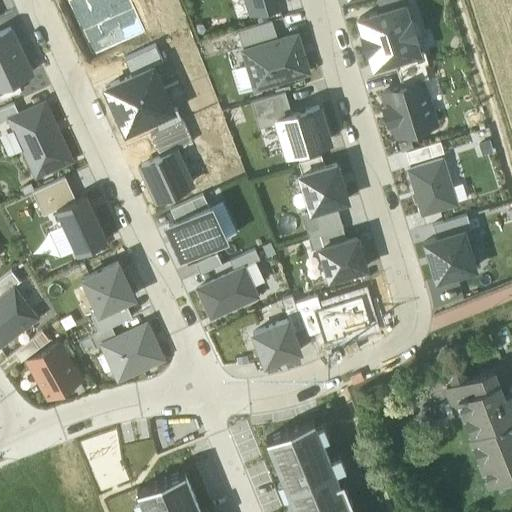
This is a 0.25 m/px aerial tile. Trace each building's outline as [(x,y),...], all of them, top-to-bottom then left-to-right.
[(79,0),(68,5),(82,35),(122,17),(114,0),(79,0)] [(230,0),(236,17),(252,12),(247,0),(230,0)] [(247,0),(252,12),(283,2),(281,0),(247,0)] [(377,0),(380,10),(403,3),(403,4),(407,3),(406,0),(377,0)] [(380,10),(359,16),(363,32),(361,33),(366,50),(369,49),(373,64),(393,58),(418,51),(417,50),(413,36),(416,35),(411,17),(408,18),(403,4),(403,3),(380,10)] [(133,40),(122,17),(82,35),(93,58),(122,45),(133,40)] [(238,30),(243,49),(277,39),(272,20),(238,30)] [(10,27),(0,31),(0,86),(16,79),(30,72),(10,27)] [(155,30),(133,40),(122,45),(128,56),(155,43),(160,41),(155,30)] [(296,33),(277,39),(243,49),(248,68),(254,88),(308,71),(296,33)] [(124,57),(131,74),(152,64),(162,60),(155,43),(128,56),(124,57)] [(393,58),(397,72),(424,64),(428,62),(423,48),(417,50),(418,51),(393,58)] [(131,74),(105,86),(125,131),(153,118),(173,109),(152,64),(131,74)] [(397,72),(401,85),(421,79),(428,77),(428,76),(424,64),(397,72)] [(254,88),(248,68),(232,73),(238,93),(254,88)] [(421,79),(427,98),(441,94),(435,73),(428,76),(428,77),(421,79)] [(16,79),(0,86),(0,99),(20,90),(16,79)] [(392,121),(396,135),(435,123),(427,98),(421,79),(401,85),(383,91),(387,105),(383,106),(388,122),(392,121)] [(284,91),(250,101),(258,128),(278,122),(276,118),(291,114),(284,91)] [(18,113),(9,118),(36,176),(70,160),(44,102),(18,113)] [(13,103),(0,108),(0,121),(9,118),(18,113),(13,103)] [(278,122),(287,153),(329,140),(318,106),(291,114),(276,118),(278,122)] [(153,118),(158,130),(181,119),(176,107),(173,109),(153,118)] [(158,130),(150,133),(160,155),(175,148),(192,140),(183,119),(181,119),(158,130)] [(440,141),(405,151),(409,163),(443,152),(440,141)] [(160,155),(141,164),(156,198),(191,183),(175,148),(160,155)] [(298,162),(301,174),(324,167),(321,155),(298,162)] [(442,159),(409,169),(422,213),(455,203),(455,201),(450,186),(442,159)] [(301,174),(299,174),(311,211),(335,203),(347,199),(336,163),(324,167),(301,174)] [(43,215),(56,209),(56,207),(75,199),(65,176),(32,191),(43,215)] [(450,186),(455,201),(466,197),(461,182),(450,186)] [(170,208),(175,221),(208,206),(202,193),(170,208)] [(86,194),(82,195),(90,211),(93,210),(86,194)] [(107,239),(93,210),(90,211),(82,195),(75,199),(56,207),(56,209),(63,224),(75,250),(76,253),(107,239)] [(222,200),(209,205),(224,238),(237,232),(222,200)] [(300,214),(308,238),(342,228),(343,228),(335,203),(311,211),(300,214)] [(175,221),(168,224),(183,257),(224,238),(209,205),(208,206),(175,221)] [(432,225),(436,238),(463,230),(463,231),(471,228),(466,214),(432,225)] [(60,256),(75,250),(63,224),(49,230),(60,256)] [(320,248),(346,240),(342,228),(308,238),(308,239),(311,250),(320,248)] [(436,238),(424,242),(430,258),(431,258),(433,263),(431,264),(436,280),(475,268),(463,231),(463,230),(436,238)] [(346,240),(320,248),(329,278),(365,268),(356,237),(346,240)] [(254,249),(229,260),(234,271),(243,267),(255,261),(260,259),(254,249)] [(217,253),(195,263),(199,273),(221,264),(217,253)] [(252,286),(264,281),(255,261),(243,267),(252,286)] [(117,262),(83,278),(99,312),(123,300),(133,296),(117,262)] [(234,271),(197,288),(210,317),(256,296),(252,286),(243,267),(234,271)] [(19,281),(11,271),(0,278),(0,295),(13,285),(19,281)] [(0,295),(0,345),(37,317),(13,285),(0,295)] [(361,293),(320,306),(310,309),(317,332),(320,343),(346,335),(343,328),(369,320),(361,293)] [(307,336),(317,332),(310,309),(320,306),(317,294),(294,301),(304,328),(307,336)] [(291,295),(280,299),(288,318),(293,332),(304,328),(294,301),(291,295)] [(99,312),(91,315),(99,332),(112,326),(131,317),(123,300),(99,312)] [(288,318),(252,332),(264,364),(300,350),(293,332),(288,318)] [(113,367),(114,369),(127,374),(161,357),(145,323),(116,336),(102,343),(113,367)] [(99,332),(79,341),(84,352),(102,343),(116,336),(112,326),(99,332)] [(42,330),(13,352),(20,361),(49,340),(42,330)] [(79,380),(57,341),(27,358),(49,397),(79,380)] [(84,352),(88,360),(97,356),(104,371),(113,367),(102,343),(84,352)] [(470,434),(490,483),(495,480),(511,473),(511,401),(511,399),(511,386),(503,364),(466,379),(465,376),(455,372),(451,382),(452,384),(446,387),(457,414),(464,412),(472,433),(470,434)] [(309,420),(265,438),(295,511),(351,511),(355,510),(342,480),(339,481),(322,440),(318,441),(309,420)] [(201,511),(184,470),(140,488),(149,509),(145,510),(145,511),(201,511)] [(511,473),(495,480),(499,490),(511,485),(511,473)]
